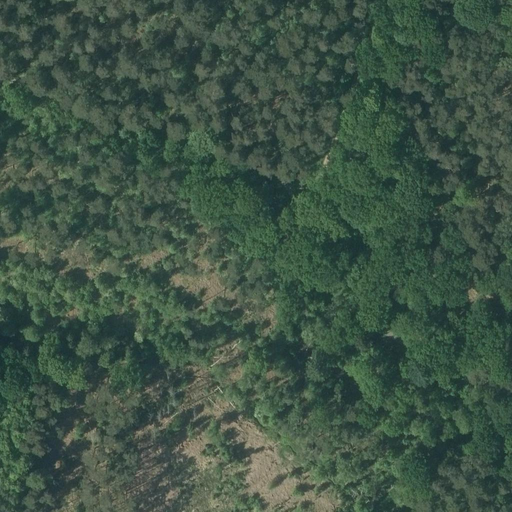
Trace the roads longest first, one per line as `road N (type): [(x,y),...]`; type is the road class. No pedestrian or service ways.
road 1 (track): [(0,80),(253,157),(286,185)]
road 2 (track): [(286,185),(304,248),(341,302),(478,375)]
road 3 (track): [(286,185),(307,188),(321,171),(386,0)]
road 4 (unknown): [(307,188),(338,262),(438,358)]
road 5 (unclassified): [(362,511),(377,493),(511,403)]
